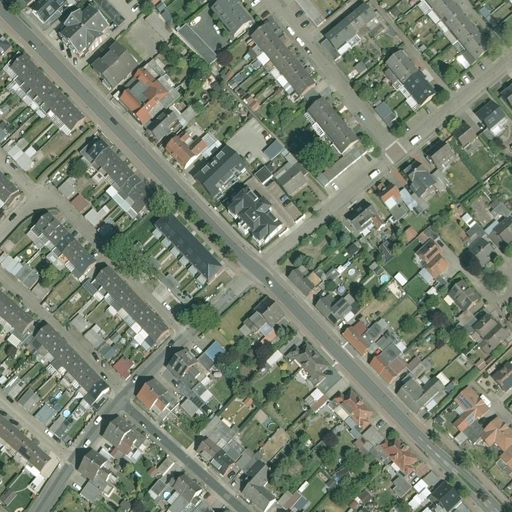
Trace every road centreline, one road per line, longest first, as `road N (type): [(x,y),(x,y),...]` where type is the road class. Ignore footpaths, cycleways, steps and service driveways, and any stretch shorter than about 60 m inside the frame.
road 1 (tertiary): [(256,270),(0,3)]
road 2 (tertiary): [(492,511),(256,270)]
road 3 (residential): [(184,334),(70,207),(49,202)]
road 4 (residential): [(398,151),(256,270)]
road 5 (residential): [(122,398),(0,273)]
road 6 (residential): [(246,511),(122,398)]
road 7 (residential): [(511,59),(398,151)]
road 8 (residential): [(398,151),(305,41)]
